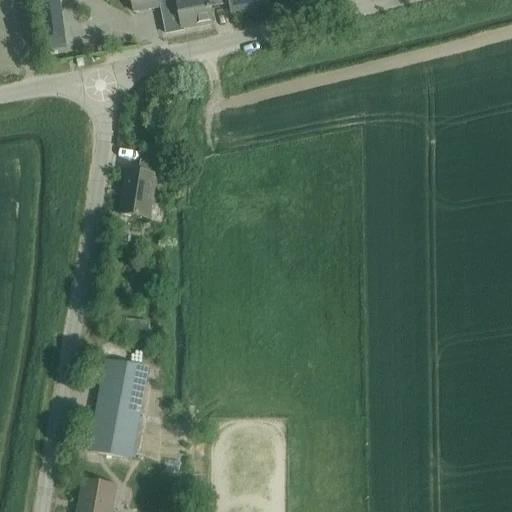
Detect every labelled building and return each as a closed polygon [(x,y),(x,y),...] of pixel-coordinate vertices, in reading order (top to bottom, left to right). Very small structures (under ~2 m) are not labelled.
[(38,0),(41,20),(44,45),(66,41),(60,0),(38,0)] [(130,0),(133,15),(161,10),(166,36),(183,33),(182,30),(196,27),(199,29),(206,28),(209,25),(212,24),(210,10),(208,10),(207,2),(203,2),(202,0),(130,0)] [(208,10),(210,10),(230,6),(232,16),(268,9),(266,0),(207,0),(208,1),(207,2),(208,10)] [(127,174),(120,217),(148,222),(155,179),(165,180),(167,167),(140,163),(138,175),(127,174)] [(108,283),(108,302),(141,303),(142,284),(108,283)] [(125,321),(123,337),(148,341),(150,325),(125,321)] [(109,335),(122,335),(122,324),(109,324),(109,335)] [(149,369),(107,361),(90,453),(132,461),(149,369)] [(111,511),(116,490),(84,484),(79,511),(111,511)]
